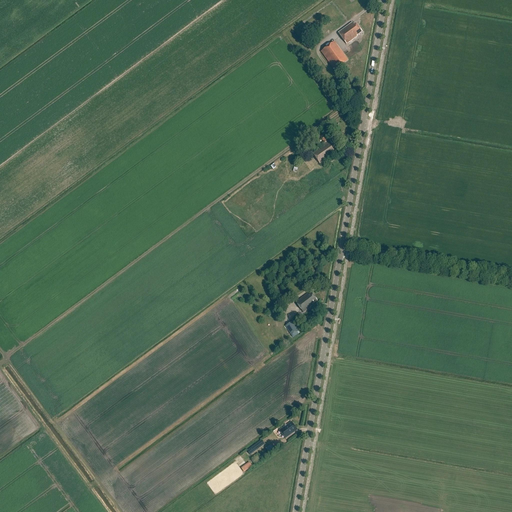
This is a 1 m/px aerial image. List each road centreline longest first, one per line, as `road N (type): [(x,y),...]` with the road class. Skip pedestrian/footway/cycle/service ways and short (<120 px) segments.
road 1 (secondary): [(295,511),(341,250)]
road 2 (secondary): [(341,250),(383,0)]
road 3 (unclassified): [(511,281),(341,250)]
